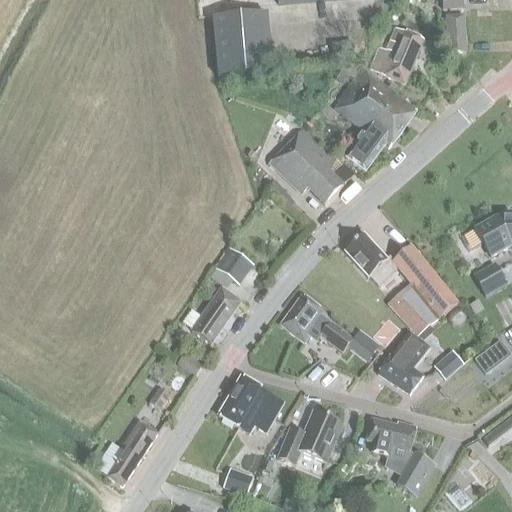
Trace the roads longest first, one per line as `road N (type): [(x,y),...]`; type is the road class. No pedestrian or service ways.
road 1 (tertiary): [(224,363),(292,274),(365,200),(511,80)]
road 2 (residential): [(224,363),(464,433),(511,400)]
road 3 (tertiary): [(132,511),(224,363)]
